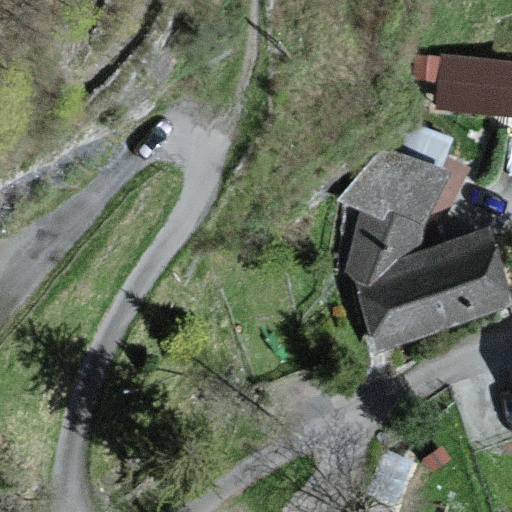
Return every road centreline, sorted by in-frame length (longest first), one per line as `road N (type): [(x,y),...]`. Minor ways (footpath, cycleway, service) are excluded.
road 1 (unclassified): [(75,511),(71,458),(98,358),(204,186),(207,159),(185,141),(147,150),(0,308)]
road 2 (unclassified): [(511,330),(294,445),(197,511)]
